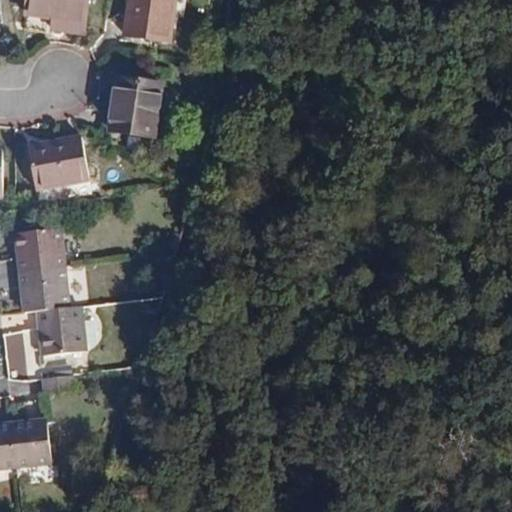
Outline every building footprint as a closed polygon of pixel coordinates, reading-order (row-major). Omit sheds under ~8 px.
[(97,0),(36,0),(33,21),(60,26),(59,35),(91,40),(97,0)] [(173,0),(130,0),(127,40),(170,44),(173,0)] [(165,84),(122,77),(113,126),(156,134),(165,84)] [(83,140),(30,146),(35,188),(89,181),(83,140)] [(66,230),(21,235),(25,275),(70,270),(66,230)] [(70,270),(25,275),(29,316),(42,315),(74,311),(70,270)] [(74,311),(42,315),(45,356),(89,351),(86,310),(74,311)] [(77,375),(45,377),(48,392),(79,389),(77,375)] [(51,420),(15,424),(19,468),(54,464),(51,420)] [(0,469),(19,468),(15,424),(0,425),(0,469)]
